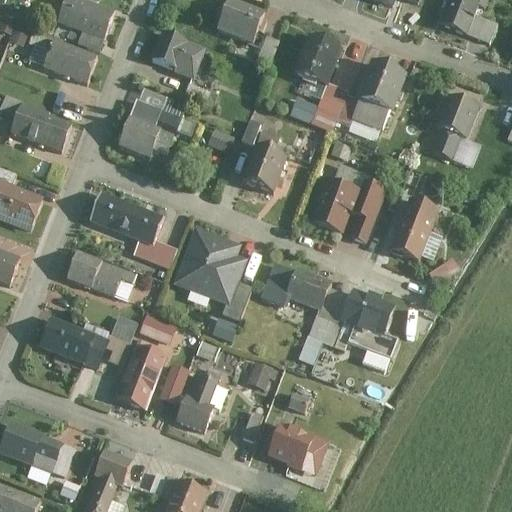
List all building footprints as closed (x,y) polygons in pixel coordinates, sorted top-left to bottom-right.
[(11,0),(39,10),(42,0),(11,0)] [(113,45),(123,18),(73,0),(72,0),(62,27),(113,45)] [(406,0),(378,0),(404,9),(406,0)] [(454,0),(443,27),(478,41),(494,0),(454,0)] [(274,20),(235,6),(224,37),(263,51),(274,20)] [(214,53),(169,38),(159,67),(204,82),(214,53)] [(346,51),(316,40),(301,79),(331,91),(346,51)] [(109,62),(61,44),(50,74),(98,91),(109,62)] [(18,64),(41,72),(46,58),(23,51),(18,64)] [(416,80),(382,68),(361,126),(394,138),(416,80)] [(148,95),(125,151),(159,164),(171,134),(162,131),(173,105),(148,95)] [(486,112),(458,101),(436,157),(464,168),(486,112)] [(14,136),(74,158),(84,132),(24,110),(14,136)] [(298,163),(269,152),(255,187),(284,199),(298,163)] [(0,225),(42,241),(55,206),(19,192),(24,180),(0,171),(0,225)] [(421,196),(441,203),(447,186),(427,179),(421,196)] [(369,196),(340,185),(323,229),(374,249),(394,195),(372,187),(369,196)] [(176,227),(105,201),(94,229),(145,248),(140,262),(168,273),(175,253),(167,251),(176,227)] [(448,214),(417,203),(399,252),(430,264),(448,214)] [(258,259),(198,236),(178,291),(233,312),(229,323),(246,329),(259,294),(247,290),(258,259)] [(0,284),(20,293),(31,266),(0,253),(0,284)] [(146,281),(82,257),(71,286),(135,310),(146,281)] [(433,274),(439,284),(461,272),(455,262),(433,274)] [(329,318),(341,287),(283,266),(269,304),(322,324),(314,344),(338,352),(348,325),(329,318)] [(409,315),(362,298),(351,327),(364,332),(358,348),(392,361),(409,315)] [(133,346),(141,325),(120,317),(112,338),(133,346)] [(172,348),(178,328),(146,318),(140,338),(172,348)] [(214,338),(234,345),(240,327),(221,320),(214,338)] [(114,345),(55,324),(44,352),(110,376),(114,366),(121,348),(114,345)] [(121,402),(154,415),(174,362),(140,350),(121,402)] [(274,394),(280,371),(255,364),(249,387),(274,394)] [(200,379),(179,372),(167,403),(188,411),(200,379)] [(291,411),(306,414),(308,401),(294,398),(291,411)] [(183,426),(217,438),(225,416),(191,403),(183,426)] [(249,428),(238,425),(234,438),(258,445),(265,420),(253,416),(249,428)] [(330,444),(288,429),(276,461),(318,476),(330,444)] [(81,455),(14,430),(4,458),(71,483),(81,455)] [(130,511),(146,472),(108,457),(86,511),(130,511)] [(170,502),(178,485),(159,476),(151,494),(170,502)] [(212,511),(218,499),(178,484),(167,511),(212,511)] [(54,511),(56,509),(0,487),(0,511),(54,511)]
